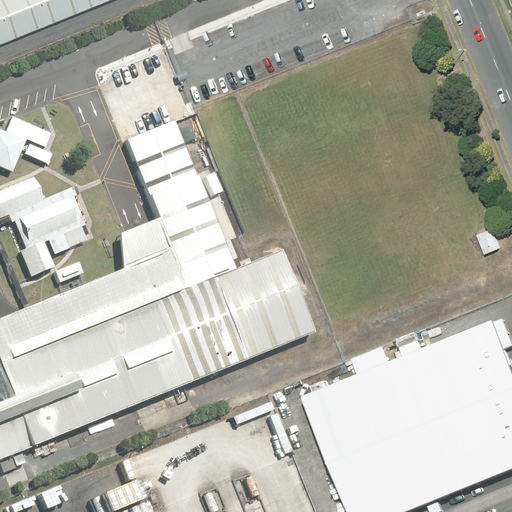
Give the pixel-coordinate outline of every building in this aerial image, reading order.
[(0,0),(0,41),(102,0),(0,0)] [(1,134),(0,133),(0,169),(6,173),(20,140),(41,148),(48,133),(8,117),(1,134)] [(0,461),(324,336),(283,229),(224,252),(174,122),(124,141),(156,222),(116,238),(128,270),(0,318),(0,461)] [(33,181),(0,193),(0,221),(42,205),(33,181)] [(70,196),(18,216),(29,243),(81,223),(70,196)] [(45,242),(19,253),(30,280),(56,270),(45,242)] [(73,263),(51,273),(56,284),(78,274),(73,263)] [(430,511),(511,480),(511,331),(508,320),(310,398),(354,511),(430,511)] [(267,400),(258,403),(274,445),(282,442),(267,400)] [(165,453),(132,467),(139,483),(171,469),(165,453)] [(125,460),(109,468),(117,487),(134,479),(125,460)] [(134,482),(125,486),(132,504),(141,500),(134,482)]
